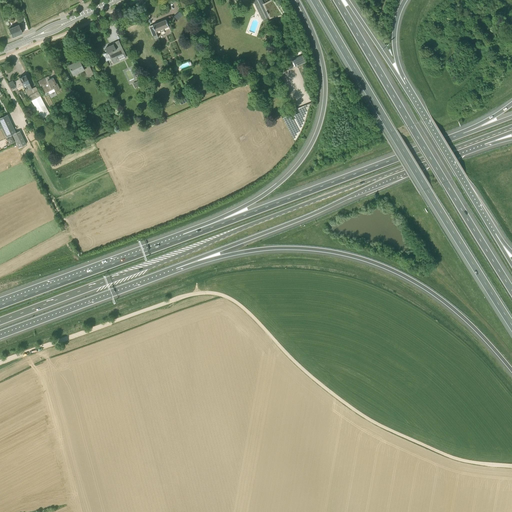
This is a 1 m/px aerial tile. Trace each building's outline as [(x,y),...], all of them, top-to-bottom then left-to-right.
[(235,0),(237,3),(240,2),(241,1),(242,0),(241,0),(253,0),(259,13),(263,14),(262,18),(263,20),(270,17),(270,18),(282,15),(272,0),(264,4),(261,0),(235,0)] [(154,39),(157,38),(158,37),(156,31),(160,30),(160,32),(164,31),(163,28),(169,26),(166,19),(149,26),(154,39)] [(10,28),(9,25),(7,25),(8,29),(9,29),(12,37),(22,33),(19,25),(10,28)] [(119,61),(117,56),(125,53),(118,40),(113,43),(113,44),(106,48),(108,52),(106,53),(103,54),(106,61),(111,59),(110,58),(111,58),(113,63),(119,61)] [(296,66),(305,62),(302,55),(293,59),(296,66)] [(284,60),(289,70),(293,68),(288,58),(284,60)] [(93,72),(88,63),(83,66),(80,60),(69,65),(74,75),(84,70),(87,75),(88,77),(94,74),(93,72)] [(32,89),(25,75),(19,78),(19,79),(17,80),(13,82),(13,81),(8,84),(12,91),(17,89),(17,88),(22,85),(23,88),(23,87),(27,86),(29,90),(31,89),(32,89)] [(47,80),(45,77),(39,80),(38,81),(40,86),(41,86),(44,91),(45,93),(54,89),(54,91),(59,88),(57,83),(56,84),(53,78),(47,80)] [(27,86),(23,87),(28,96),(33,93),(31,89),(29,90),(27,86)] [(50,114),(46,108),(40,96),(40,95),(38,90),(33,93),(28,96),(31,101),(41,119),(44,118),(50,114)] [(15,132),(7,114),(0,117),(0,125),(6,137),(12,135),(15,132)] [(97,152),(58,168),(62,176),(101,161),(97,152)]
